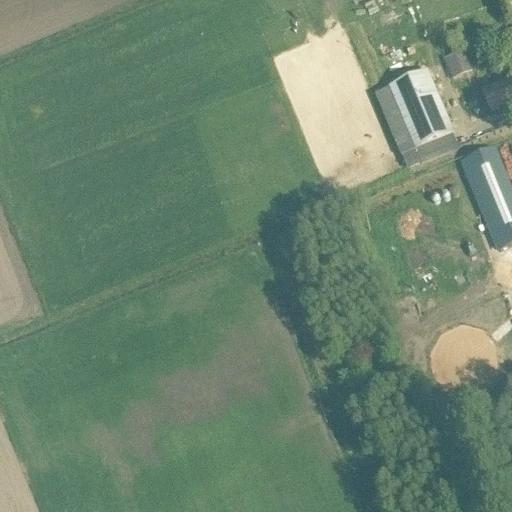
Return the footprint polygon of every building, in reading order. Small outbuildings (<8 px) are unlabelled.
[(455,58),(442,63),(451,84),(463,78),(455,58)] [(455,139),(428,76),(375,99),(402,161),(403,161),(409,174),(459,153),(453,139),(455,139)] [(494,112),(511,105),(511,78),(486,88),(494,112)] [(507,251),(511,248),(511,164),(506,149),(474,160),(507,251)] [(422,248),(407,254),(414,272),(429,266),(422,248)]
